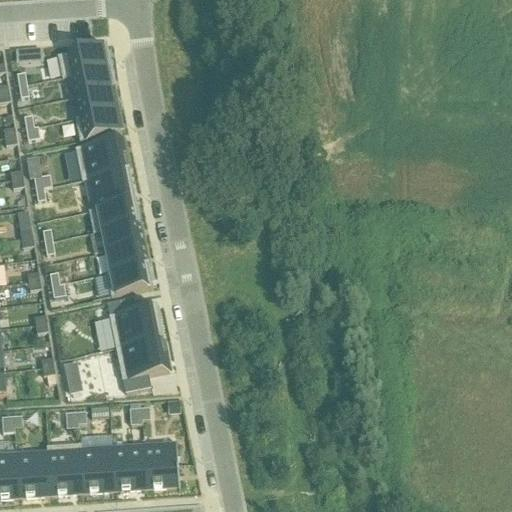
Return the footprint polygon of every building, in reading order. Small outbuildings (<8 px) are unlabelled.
[(107,51),(58,61),(63,84),(72,82),(72,81),(112,73),(107,51)] [(112,73),(72,81),(72,82),(76,103),(114,95),(114,96),(116,95),(112,73)] [(26,78),(18,79),(20,91),(28,90),(26,78)] [(28,90),(20,91),(21,103),(30,102),(28,90)] [(8,91),(0,92),(0,100),(9,99),(8,91)] [(114,95),(76,103),(80,122),(81,124),(118,116),(114,96),(114,95)] [(9,99),(0,100),(0,108),(11,107),(9,99)] [(80,122),(76,123),(80,147),(122,138),(118,116),(81,124),(80,122)] [(33,121),(25,122),(27,134),(35,133),(33,121)] [(35,133),(27,134),(29,146),(41,144),(39,132),(35,133)] [(15,133),(4,135),(5,143),(16,141),(15,133)] [(16,141),(5,143),(7,151),(18,149),(16,141)] [(124,144),(76,154),(83,187),(87,186),(87,185),(130,176),(124,144)] [(22,176),(11,178),(13,186),(23,184),(22,176)] [(130,176),(87,185),(87,186),(93,215),(94,217),(137,208),(130,176)] [(50,180),(35,183),(36,195),(44,194),(52,193),(50,180)] [(23,184),(13,186),(14,194),(25,192),(23,184)] [(246,189),(235,192),(235,193),(237,203),(248,201),(249,200),(246,189)] [(44,194),(36,195),(38,207),(46,206),(44,194)] [(93,215),(89,216),(94,239),(103,237),(141,229),(137,208),(94,217),(93,215)] [(141,229),(103,237),(108,258),(145,250),(141,229)] [(51,235),(43,236),(45,248),(53,247),(51,235)] [(32,236),(21,237),(22,245),(33,243),(32,236)] [(33,243),(22,245),(24,253),(35,251),(33,243)] [(53,247),(45,248),(47,260),(55,259),(53,247)] [(145,250),(108,258),(112,278),(112,279),(149,271),(145,250)] [(112,278),(107,279),(107,280),(111,300),(112,302),(154,293),(149,271),(112,279),(112,278)] [(39,278),(28,280),(29,288),(40,286),(39,278)] [(58,278),(50,279),(52,291),(60,289),(58,278)] [(40,286),(29,288),(31,296),(42,294),(40,287),(40,286)] [(60,289),(52,291),(54,303),(66,301),(64,289),(60,289)] [(134,304),(108,309),(111,321),(110,321),(110,324),(116,353),(116,354),(164,344),(157,312),(136,316),(134,304)] [(46,321),(35,323),(36,331),(47,329),(46,321)] [(47,329),(36,331),(38,339),(49,337),(47,329)] [(164,344),(116,354),(123,386),(124,386),(126,398),(151,393),(149,381),(170,376),(164,344)] [(53,364),(42,366),(43,373),(54,372),(53,364)] [(54,372),(43,373),(45,381),(56,380),(54,372)] [(82,395),(80,385),(68,387),(70,397),(82,395)] [(180,406),(169,406),(169,419),(180,418),(180,406)] [(142,413),(130,414),(131,430),(143,429),(143,425),(142,413)] [(150,413),(142,413),(143,425),(151,425),(150,413)] [(86,417),(78,418),(79,430),(87,429),(86,417)] [(78,418),(66,419),(67,434),(79,433),(79,430),(78,418)] [(22,421),(14,422),(15,434),(23,433),(22,421)] [(14,422),(2,423),(3,438),(15,437),(15,434),(14,422)] [(176,448),(144,450),(147,494),(179,492),(179,494),(181,494),(177,447),(176,447),(176,448)] [(81,449),(47,451),(48,456),(49,456),(52,500),(83,498),(81,454),(81,449)] [(144,450),(112,452),(115,496),(147,494),(144,450)] [(81,454),(83,498),(115,496),(112,452),(81,454)] [(48,456),(17,458),(20,502),(52,500),(49,456),(48,456)] [(0,503),(20,502),(17,458),(0,459),(0,503)]
